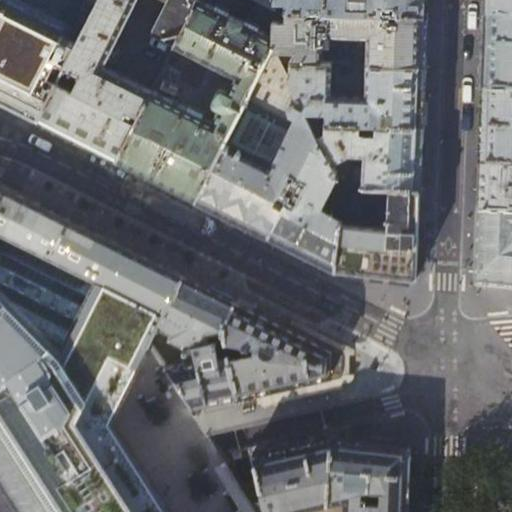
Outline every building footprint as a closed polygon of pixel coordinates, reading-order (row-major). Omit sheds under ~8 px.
[(38,119),(98,0),(0,0),(0,100),(5,103),(38,119)] [(98,0),(38,119),(77,139),(119,160),(152,91),(103,66),(136,0),(98,0)] [(229,90),(222,88),(220,89),(218,90),(213,100),(213,102),(212,103),(213,106),(215,107),(219,109),(213,121),(152,91),(119,160),(155,178),(196,199),(273,48),(274,36),(227,13),(232,0),(197,0),(174,46),(235,76),(229,90)] [(167,0),(152,33),(152,37),(174,47),(174,46),(197,0),(167,0)] [(275,0),(275,7),(275,11),(286,11),(426,15),(426,0),(275,0)] [(511,0),(486,0),(486,22),(511,22),(511,0)] [(425,34),(426,15),(286,11),(286,20),(275,20),(274,36),(273,48),(280,61),(327,63),(327,45),(330,42),(342,42),(341,63),(369,64),(424,65),(425,34)] [(511,22),(486,22),(485,56),(483,95),(511,95),(511,22)] [(311,121),(280,61),(273,48),(196,199),(230,216),(269,235),(319,137),(311,121)] [(333,63),(327,63),(280,61),(311,121),(422,125),(423,97),(424,65),(369,64),(367,96),(332,96),(333,63)] [(511,95),(483,95),(482,132),(480,169),(511,170),(511,95)] [(421,162),(422,125),(311,121),(319,137),(333,164),(351,154),(366,155),(366,167),(354,167),(354,186),(380,187),(391,187),(420,189),(421,162)] [(338,174),(333,164),(319,137),(269,235),(299,250),(337,270),(342,223),(345,188),(344,186),(341,178),(330,209),(327,202),(325,201),(338,174)] [(511,170),(480,169),(480,192),(479,216),(511,217),(511,170)] [(0,228),(35,246),(34,247),(37,248),(37,247),(39,249),(58,259),(98,278),(114,242),(83,226),(65,217),(47,208),(38,204),(0,184),(0,228)] [(391,187),(390,206),(380,206),(380,187),(354,186),(344,186),(345,188),(342,223),(337,270),(374,274),(417,278),(418,227),(420,189),(391,187)] [(511,217),(479,216),(478,246),(476,284),(511,287),(511,217)] [(0,228),(0,511),(143,511),(100,440),(151,340),(165,312),(98,278),(58,259),(39,249),(37,247),(37,248),(34,247),(35,246),(0,228)] [(150,260),(114,242),(98,278),(165,312),(183,277),(150,260)] [(165,312),(151,340),(179,386),(191,405),(194,403),(195,407),(208,404),(238,397),(230,358),(226,341),(223,327),(234,302),(207,289),(183,277),(165,312)] [(273,322),(234,302),(223,327),(226,341),(255,348),(254,349),(254,350),(254,352),(255,352),(230,358),(238,397),(275,388),(331,376),(331,351),(273,322)] [(231,460),(228,456),(223,459),(253,505),(254,504),(259,511),(408,511),(409,504),(409,491),(411,445),(334,437),(300,444),(231,460)]
